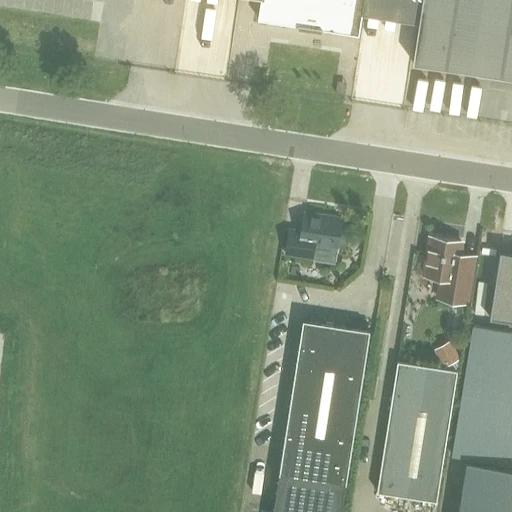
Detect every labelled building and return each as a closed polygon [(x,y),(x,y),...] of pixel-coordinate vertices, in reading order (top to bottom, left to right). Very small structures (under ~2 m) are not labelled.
[(261,0),(258,18),(359,34),(360,26),(362,14),(364,0),(261,0)] [(511,0),(403,0),(423,3),(420,23),(415,54),(414,62),(511,77),(511,0)] [(289,229),(285,253),(312,257),(314,242),(337,246),(338,242),(341,243),(345,240),(346,233),(344,230),(340,229),(342,219),(338,218),(339,216),(327,214),(327,216),(304,213),(301,231),(289,229)] [(437,231),(462,235),(464,225),(438,221),(437,231)] [(431,235),(425,274),(441,277),(437,297),(468,302),(475,256),(459,253),(461,240),(431,235)] [(511,251),(500,250),(490,316),(511,319),(511,251)] [(280,472),(273,511),(341,511),(347,482),(371,329),(304,318),(280,472)] [(451,339),(434,347),(444,365),(460,357),(451,339)] [(437,500),(458,369),(398,360),(378,491),(437,500)] [(511,511),(511,466),(467,460),(459,511),(511,511)]
